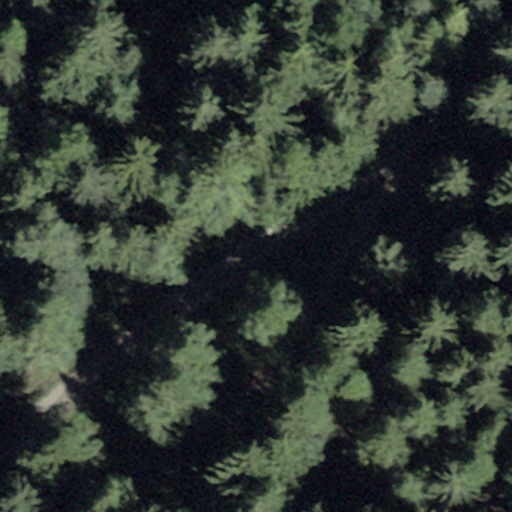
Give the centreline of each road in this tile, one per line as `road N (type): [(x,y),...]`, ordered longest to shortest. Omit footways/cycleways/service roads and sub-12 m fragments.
road 1 (track): [(376,190),(33,426),(0,463)]
road 2 (track): [(376,190),(462,0)]
